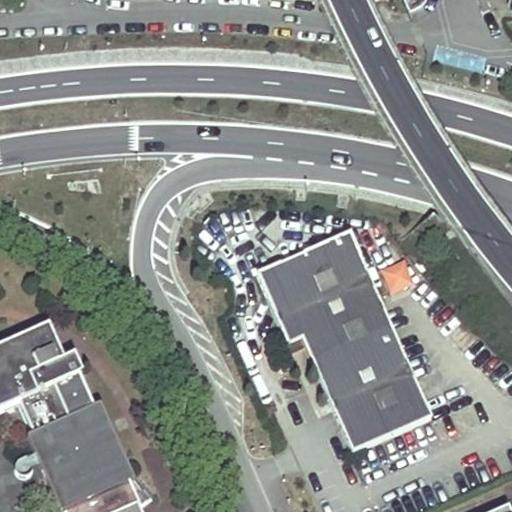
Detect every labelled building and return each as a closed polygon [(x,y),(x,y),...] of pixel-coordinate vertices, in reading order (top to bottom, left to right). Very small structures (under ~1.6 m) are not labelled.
[(349,237),(256,278),(284,342),(287,350),(301,344),(304,351),(350,457),(430,422),(349,237)] [(384,269),(395,293),(415,284),(404,260),(384,269)] [(125,511),(113,484),(123,480),(78,378),(81,377),(73,358),(61,363),(47,330),(0,350),(0,411),(17,404),(64,511),(125,511)] [(304,351),(301,344),(287,350),(284,342),(276,345),(283,360),(304,351)] [(133,511),(140,509),(127,478),(123,480),(113,484),(125,511),(133,511)]
